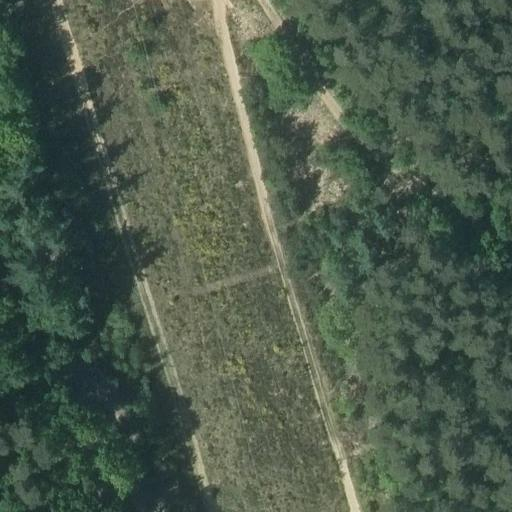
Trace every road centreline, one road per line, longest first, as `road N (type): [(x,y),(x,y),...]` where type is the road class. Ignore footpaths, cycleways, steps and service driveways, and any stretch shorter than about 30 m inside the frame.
road 1 (track): [(56,0),(110,215),(212,511)]
road 2 (track): [(265,0),(364,142),(511,242)]
